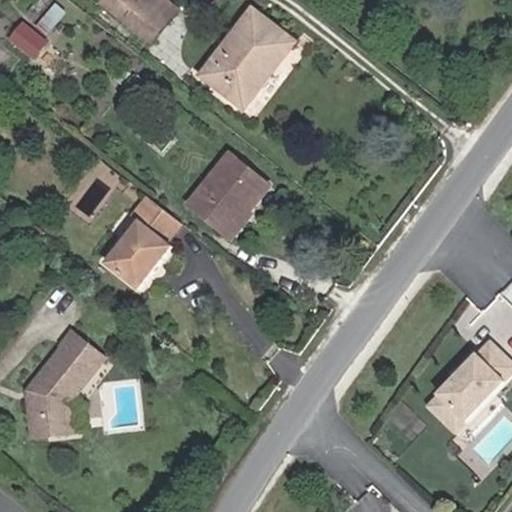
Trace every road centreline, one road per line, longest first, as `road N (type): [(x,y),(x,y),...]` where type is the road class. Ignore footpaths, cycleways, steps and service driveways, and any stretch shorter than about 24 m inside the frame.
road 1 (unclassified): [(511,118),(314,382),(237,511)]
road 2 (unknown): [(294,415),(420,511)]
